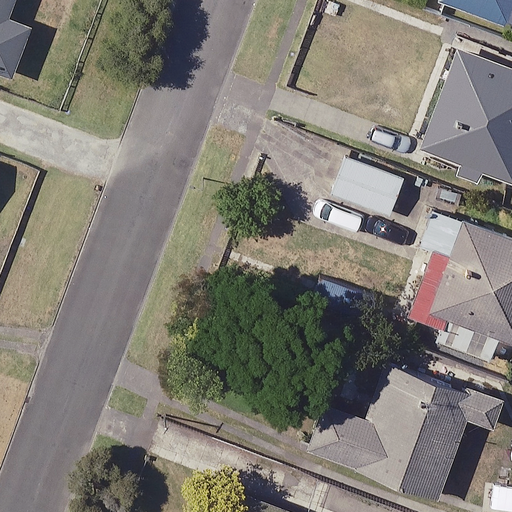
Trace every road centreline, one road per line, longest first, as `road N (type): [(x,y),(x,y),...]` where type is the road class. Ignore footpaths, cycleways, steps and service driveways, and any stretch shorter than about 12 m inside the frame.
road 1 (residential): [(30,511),(216,0)]
road 2 (unknown): [(141,207),(0,151)]
